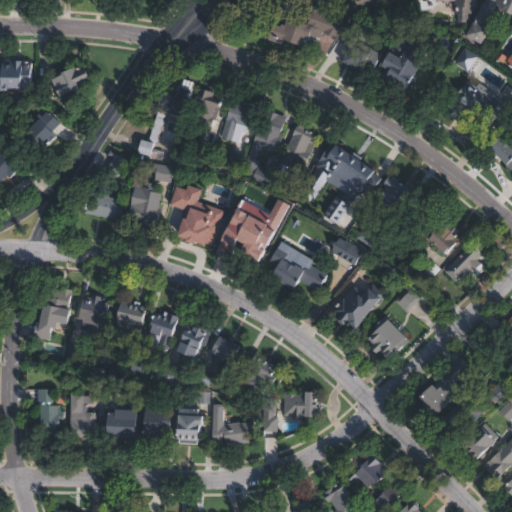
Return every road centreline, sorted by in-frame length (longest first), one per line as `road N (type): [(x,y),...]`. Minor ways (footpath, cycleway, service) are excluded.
road 1 (residential): [(511,288),(313,457),(244,476),(0,482)]
road 2 (residential): [(479,511),(333,357),(284,317),(217,282),(129,255),(0,247)]
road 3 (residential): [(205,0),(76,164),(9,327),(10,462),(21,511)]
road 4 (residential): [(511,224),(420,140),(294,76),(173,39),(0,26)]
